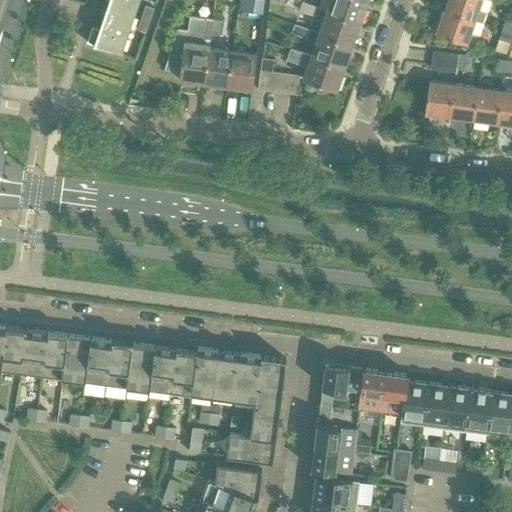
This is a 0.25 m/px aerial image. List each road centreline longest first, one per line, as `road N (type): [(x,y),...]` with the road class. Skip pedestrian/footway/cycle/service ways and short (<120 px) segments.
road 1 (secondary): [(511,257),(0,186)]
road 2 (secondary): [(0,232),(511,301)]
road 3 (residential): [(310,349),(0,310)]
road 4 (residential): [(356,154),(121,124)]
road 5 (residential): [(511,377),(310,349)]
road 6 (residential): [(310,349),(283,511)]
road 7 (residential): [(411,0),(356,154)]
road 8 (residential): [(356,154),(511,174)]
